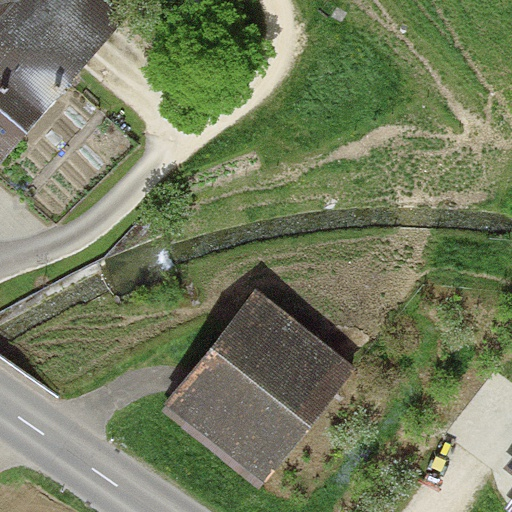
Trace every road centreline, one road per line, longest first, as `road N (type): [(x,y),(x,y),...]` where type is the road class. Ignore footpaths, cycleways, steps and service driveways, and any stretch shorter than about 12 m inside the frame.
road 1 (track): [(183,135),(282,64),(275,0)]
road 2 (tertiary): [(148,511),(0,413)]
